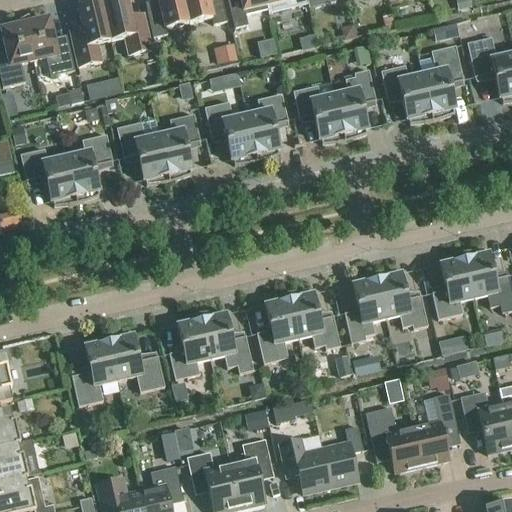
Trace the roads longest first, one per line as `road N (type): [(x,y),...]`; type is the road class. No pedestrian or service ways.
road 1 (residential): [(0,334),(162,295),(186,278)]
road 2 (residential): [(186,278),(217,284),(345,255),(369,240)]
road 3 (residential): [(355,184),(328,179),(196,210),(173,225)]
road 4 (residential): [(173,225),(145,221),(0,253)]
road 5 (residential): [(511,136),(382,167),(355,184)]
road 6 (residential): [(511,479),(363,511)]
road 7 (residential): [(369,240),(511,214)]
